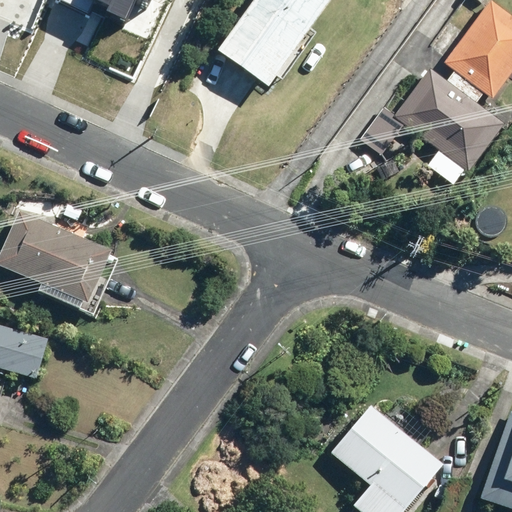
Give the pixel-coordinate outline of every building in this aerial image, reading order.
[(102,0),(135,12),(139,0),(145,0),(180,13),(184,0),(102,0)] [(255,0),(213,58),(265,95),(333,0),(255,0)] [(469,0),(480,8),(486,0),(469,0)] [(511,76),(511,22),(489,5),(443,68),(491,105),(511,76)] [(502,128),(428,73),(391,123),(436,156),(425,170),(452,189),(463,174),(466,176),(502,128)] [(109,256),(17,215),(0,254),(0,273),(38,290),(34,298),(76,316),(79,310),(84,312),(109,256)] [(0,375),(34,385),(46,344),(0,330),(0,375)] [(369,410),(328,458),(367,492),(350,511),(406,511),(441,471),(369,410)] [(511,511),(511,415),(509,415),(477,505),(497,511),(511,511)]
